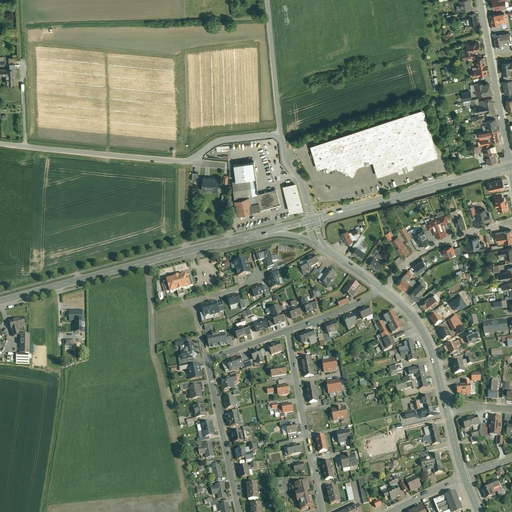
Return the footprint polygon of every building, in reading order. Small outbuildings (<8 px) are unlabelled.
[(469,0),(461,0),(459,0),(461,11),(471,9),(469,0)] [(491,0),(493,8),(505,6),(504,0),(491,0)] [(476,13),(461,16),(462,21),(466,20),(466,19),(469,19),(470,25),(478,23),(476,13)] [(504,13),(490,15),(492,29),(503,27),(502,22),(500,22),(500,20),(502,20),(503,22),(507,21),(506,15),(504,16),(504,13)] [(501,34),(493,36),(495,45),(503,44),(502,38),(510,37),(509,33),(502,35),(501,34)] [(475,42),(471,43),(471,44),(466,45),(468,52),(471,52),(479,50),(478,42),(475,43),(475,42)] [(484,57),(481,57),(481,58),(475,59),(477,70),(472,71),(473,77),(487,74),(486,69),(487,69),(486,65),(485,62),(484,57)] [(509,62),(502,63),(503,73),(510,72),(510,68),(511,68),(511,62),(509,62)] [(14,68),(10,68),(9,68),(5,68),(5,69),(0,69),(0,74),(5,74),(5,78),(8,78),(8,84),(14,84),(13,78),(14,78),(14,69),(14,68)] [(504,81),(502,81),(505,94),(511,92),(511,79),(504,81)] [(489,83),(482,84),(481,82),(477,83),(474,84),(476,95),(478,95),(482,94),(483,94),(491,93),(489,83)] [(470,91),(462,93),(463,101),(470,99),(469,96),(471,96),(470,91)] [(483,99),(478,100),(479,105),(475,106),(476,113),(494,109),(492,97),(483,99)] [(423,110),(310,146),(317,168),(327,165),(328,169),(336,167),(353,175),(358,166),(362,165),(373,161),(377,176),(398,169),(399,172),(413,168),(412,165),(438,156),(423,110)] [(495,119),(485,121),(487,131),(497,129),(495,119)] [(487,131),(479,132),(480,137),(489,135),(490,140),(499,139),(497,129),(487,131)] [(489,144),(484,145),(485,151),(486,154),(486,155),(485,155),(487,163),(496,161),(493,151),(491,152),(489,144)] [(261,210),(281,204),(276,189),(258,194),(254,162),(233,164),(236,181),(232,181),(234,200),(228,202),(232,217),(256,209),(257,212),(259,211),(261,211),(261,210)] [(154,190),(170,188),(169,181),(171,181),(170,178),(171,178),(170,169),(155,170),(156,184),(153,184),(154,190)] [(218,179),(210,179),(211,178),(203,177),(202,189),(205,190),(205,192),(213,193),(213,190),(218,191),(218,179)] [(502,179),(493,181),(487,183),(488,188),(491,187),(492,190),(504,188),(502,179)] [(289,212),(303,208),(296,182),(289,184),(282,186),(289,212)] [(504,198),(494,200),(495,205),(497,205),(498,209),(503,208),(503,210),(508,209),(507,203),(505,203),(504,198)] [(485,209),(476,211),(478,221),(485,220),(485,219),(490,218),(489,213),(486,214),(485,209)] [(452,211),(445,213),(446,214),(448,219),(454,217),(454,216),(452,211)] [(444,222),(441,215),(438,217),(439,219),(434,221),(433,219),(430,220),(432,227),(436,236),(445,233),(443,227),(444,227),(442,223),(444,223),(444,222)] [(461,216),(454,218),(458,228),(465,226),(461,216)] [(404,226),(400,229),(406,240),(410,238),(407,232),(404,226)] [(413,234),(414,236),(419,245),(429,240),(424,230),(423,229),(413,234)] [(511,235),(511,230),(502,231),(504,242),(511,240),(511,235)] [(347,231),(341,235),(346,244),(352,241),(347,231)] [(390,231),(385,234),(390,240),(394,237),(390,231)] [(502,231),(495,233),(496,237),(495,237),(495,238),(496,238),(497,244),(497,245),(503,244),(502,241),(503,241),(503,242),(504,242),(502,231)] [(409,252),(398,236),(392,240),(397,247),(403,256),(409,252)] [(471,240),(465,241),(466,247),(474,246),(474,248),(477,247),(479,247),(479,243),(478,237),(474,238),(474,239),(472,239),(471,240)] [(452,246),(442,250),(444,256),(454,252),(453,248),(452,246)] [(459,246),(453,248),(454,252),(455,255),(461,252),(459,246)] [(365,253),(356,247),(352,253),(361,259),(365,253)] [(511,247),(500,249),(501,254),(505,254),(506,258),(511,256),(511,247)] [(375,248),(372,252),(375,254),(375,255),(380,258),(382,255),(377,252),(378,250),(375,248)] [(269,252),(256,255),(258,261),(265,259),(268,268),(273,266),(272,262),(276,261),(275,257),(275,256),(275,257),(274,256),(271,257),(269,252)] [(314,256),(305,261),(307,263),(309,267),(310,269),(319,264),(314,256)] [(246,258),(234,262),(236,268),(248,265),(246,258)] [(381,265),(372,259),(368,264),(377,271),(381,265)] [(423,259),(414,266),(416,269),(418,272),(427,266),(423,259)] [(248,265),(236,268),(238,277),(249,274),(250,272),(248,265)] [(511,267),(507,268),(508,272),(499,273),(500,279),(511,276),(511,267)] [(336,274),(332,271),(331,272),(328,269),(320,281),(323,283),(322,285),(327,288),(330,283),(330,284),(331,283),(333,280),(332,279),(336,274)] [(407,271),(401,278),(406,281),(411,274),(407,271)] [(277,275),(270,277),(268,278),(269,281),(268,281),(270,285),(271,289),(280,286),(277,275)] [(186,276),(167,281),(167,282),(164,283),(167,294),(170,293),(170,294),(177,292),(178,297),(184,296),(183,290),(190,289),(189,288),(193,287),(190,276),(186,277),(186,276)] [(406,281),(401,278),(397,284),(404,290),(409,283),(406,281)] [(420,278),(415,282),(414,284),(416,286),(421,282),(422,280),(420,278)] [(354,285),(351,282),(344,291),(349,294),(348,295),(352,298),(360,287),(355,283),(354,285)] [(416,286),(415,288),(409,294),(416,301),(421,294),(418,292),(424,285),(421,282),(416,286)] [(261,285),(251,289),(254,297),(264,293),(262,288),(261,285)] [(267,286),(262,288),(264,293),(265,296),(270,294),(267,286)] [(238,295),(228,298),(230,306),(240,303),(239,301),(238,295)] [(429,296),(425,300),(426,301),(420,305),(425,313),(432,308),(431,307),(435,304),(434,302),(437,299),(433,295),(430,297),(429,296)] [(467,304),(461,295),(449,303),(455,312),(467,304)] [(345,298),(337,302),(339,307),(347,303),(345,298)] [(314,302),(308,304),(306,299),(302,301),(306,313),(311,312),(317,310),(314,302)] [(501,300),(493,301),(494,308),(502,306),(501,300)] [(216,302),(209,304),(212,315),(219,313),(217,307),(216,302)] [(209,304),(202,306),(202,307),(203,314),(204,317),(212,315),(209,304)] [(281,314),(279,307),(273,309),(274,311),(271,312),(272,317),(273,320),(275,326),(285,322),(282,314),(281,314)] [(367,308),(359,312),(359,311),(358,311),(362,318),(363,321),(363,320),(371,316),(372,316),(367,307),(367,308)] [(298,308),(289,311),(292,319),(301,316),(298,308)] [(393,313),(386,316),(387,319),(386,320),(387,322),(388,322),(390,324),(397,321),(393,313)] [(352,315),(343,319),(347,328),(356,324),(355,322),(352,315)] [(436,315),(430,319),(435,327),(441,322),(436,315)] [(456,315),(447,321),(453,332),(462,327),(456,315)] [(476,315),(469,317),(472,326),(479,324),(476,315)] [(378,317),(372,320),(375,326),(377,325),(376,325),(381,323),(378,317)] [(22,318),(9,321),(13,337),(19,335),(17,328),(24,326),(22,318)] [(78,318),(67,318),(68,327),(68,335),(75,335),(74,327),(78,326),(78,318)] [(266,320),(254,325),(256,332),(268,328),(266,320)] [(390,324),(390,325),(391,326),(389,327),(392,334),(402,329),(398,321),(390,324)] [(497,327),(495,328),(496,333),(507,331),(506,321),(498,322),(497,323),(498,327),(497,327)] [(335,323),(329,325),(325,326),(329,334),(338,331),(335,323)] [(495,328),(493,328),(492,327),(491,324),(490,323),(483,324),(484,334),(496,333),(495,328)] [(247,327),(234,331),(237,339),(250,335),(248,328),(247,326),(247,327)] [(390,338),(384,327),(379,330),(382,335),(381,336),(383,341),(390,338)] [(450,337),(446,329),(439,333),(443,341),(450,337)] [(313,331),(306,333),(309,341),(316,339),(313,331)] [(464,336),(468,345),(479,340),(475,331),(464,336)] [(225,333),(207,337),(209,348),(227,344),(226,338),(225,333)] [(306,333),(299,336),(302,344),(309,341),(306,333)] [(29,335),(20,335),(20,353),(29,353),(29,335)] [(390,338),(383,341),(388,350),(392,348),(392,347),(393,346),(394,345),(394,344),(392,341),(391,341),(390,338)] [(459,341),(444,348),(446,353),(448,352),(450,355),(452,355),(453,357),(458,355),(457,352),(456,349),(461,346),(459,341)] [(412,342),(404,344),(405,349),(403,350),(399,351),(400,355),(407,353),(414,351),(415,351),(412,342)] [(282,352),(279,343),(269,347),(272,355),(282,352)] [(192,344),(185,345),(186,352),(181,353),(182,359),(183,360),(188,359),(192,358),(194,360),(196,356),(195,355),(192,344)] [(262,358),(259,350),(250,354),(253,361),(255,360),(256,362),(258,361),(259,364),(264,362),(262,358)] [(414,351),(407,353),(409,362),(416,360),(414,351)] [(310,356),(301,358),(305,377),(304,377),(304,378),(314,376),(313,376),(310,357),(310,356)] [(240,358),(227,363),(222,365),(224,369),(229,368),(230,372),(244,367),(240,358)] [(335,359),(329,360),(331,372),(337,370),(335,359)] [(329,360),(322,361),(324,373),(331,372),(329,360)] [(461,361),(452,363),(455,374),(464,372),(461,361)] [(199,365),(189,367),(191,374),(189,375),(190,380),(202,378),(199,365)] [(285,367),(270,370),(272,377),(286,375),(285,367)] [(425,375),(423,367),(414,369),(414,370),(404,372),(405,377),(416,375),(417,381),(425,379),(424,375),(425,375)] [(480,372),(471,374),(472,382),(480,381),(480,372)] [(231,378),(221,381),(223,386),(222,387),(222,391),(232,389),(231,383),(237,381),(236,377),(235,376),(231,378)] [(427,388),(425,379),(417,381),(412,382),(413,387),(413,389),(419,388),(419,390),(427,388)] [(340,381),(333,382),(335,393),(342,392),(340,381)] [(464,385),(463,385),(457,386),(457,395),(470,395),(470,385),(469,381),(464,382),(464,385)] [(333,382),(326,383),(328,394),(335,393),(333,382)] [(403,384),(396,386),(398,392),(407,389),(413,387),(412,382),(403,384)] [(498,383),(492,382),(491,390),(488,390),(488,398),(496,399),(497,388),(498,383)] [(510,383),(503,383),(501,399),(507,399),(507,391),(509,391),(510,383)] [(314,384),(306,386),(309,403),(317,402),(314,384)] [(189,388),(190,390),(191,396),(192,395),(193,400),(202,398),(201,398),(200,391),(199,386),(189,388)] [(288,386),(277,387),(278,396),(289,395),(288,386)] [(429,396),(421,398),(421,400),(422,400),(424,409),(432,407),(429,396)] [(233,397),(224,398),(226,409),(235,408),(233,397)] [(282,409),(279,410),(280,418),(285,417),(284,414),(292,412),(291,404),(282,406),(282,409)] [(203,405),(193,407),(196,419),(206,417),(205,416),(205,417),(204,411),(203,405)] [(341,408),(335,409),(331,410),(333,418),(334,421),(347,418),(347,415),(345,407),(341,408)] [(420,410),(415,411),(416,414),(420,413),(421,419),(426,418),(434,416),(432,407),(424,409),(420,410)] [(319,411),(311,413),(314,428),(322,427),(319,411)] [(413,411),(404,413),(406,420),(415,417),(413,411)] [(233,415),(228,416),(230,427),(241,425),(239,414),(238,414),(233,415)] [(477,417),(470,419),(472,428),(480,426),(477,417)] [(500,418),(491,417),(491,426),(490,426),(489,430),(490,430),(490,436),(498,437),(499,431),(500,431),(501,425),(499,424),(500,418)] [(470,419),(463,421),(466,430),(472,428),(470,419)] [(206,424),(201,425),(202,432),(213,429),(212,423),(206,424)] [(295,424),(286,426),(288,435),(293,434),(293,436),(296,435),(296,433),(297,433),(295,424)] [(436,426),(428,428),(429,432),(425,433),(426,437),(430,437),(438,435),(436,426)] [(213,429),(202,432),(204,438),(209,437),(215,436),(213,429)] [(241,431),(231,433),(233,443),(243,442),(241,431)] [(349,431),(343,432),(345,443),(351,441),(349,431)] [(343,432),(337,433),(339,444),(345,443),(343,432)] [(438,435),(430,437),(432,445),(440,443),(438,435)] [(324,436),(316,437),(319,453),(327,451),(324,436)] [(203,445),(198,446),(199,448),(200,454),(205,453),(206,459),(210,458),(211,458),(214,457),(211,443),(203,445)] [(296,444),(290,445),(291,455),(301,453),(299,446),(296,446),(296,444)] [(250,454),(246,455),(245,449),(235,451),(237,460),(246,459),(246,461),(252,459),(250,454)] [(438,454),(430,456),(431,459),(429,460),(429,459),(428,459),(427,459),(426,460),(421,462),(422,468),(426,467),(441,463),(438,454)] [(350,455),(344,456),(344,457),(341,457),(342,463),(342,467),(343,468),(356,466),(356,464),(355,460),(354,455),(350,455)] [(329,461),(321,463),(325,480),(333,479),(329,461)] [(303,463),(297,465),(296,464),(293,465),(295,474),(292,474),(293,477),(300,475),(299,473),(305,472),(303,463)] [(441,463),(426,467),(427,471),(430,470),(433,469),(434,474),(443,472),(441,463)] [(216,464),(215,465),(216,465),(211,466),(214,480),(222,478),(220,464),(216,465),(216,464)] [(247,466),(238,468),(238,469),(240,469),(241,474),(240,474),(241,479),(249,477),(247,466)] [(396,476),(387,480),(390,486),(398,482),(396,476)] [(364,477),(358,478),(362,499),(367,497),(368,497),(364,477)] [(416,477),(406,482),(411,491),(420,486),(416,477)] [(307,480),(302,481),(302,483),(295,485),(296,489),(299,489),(300,493),(295,494),(296,498),(299,498),(299,501),(297,502),(302,501),(303,505),(300,506),(301,510),(310,508),(310,510),(314,509),(313,505),(313,506),(312,502),(311,502),(311,500),(309,490),(308,490),(308,488),(307,484),(308,484),(307,480)] [(488,487),(481,490),(485,499),(493,496),(490,491),(499,487),(496,480),(487,484),(488,487)] [(257,483),(247,484),(248,491),(247,491),(248,491),(248,493),(248,500),(258,499),(257,483)] [(350,483),(345,484),(349,500),(354,499),(350,483)] [(224,484),(220,484),(220,485),(216,485),(216,488),(211,488),(212,495),(217,494),(218,499),(226,497),(224,484)] [(337,487),(328,489),(329,495),(329,496),(330,498),(329,498),(330,498),(331,504),(340,502),(337,487)] [(387,490),(382,492),(385,498),(389,496),(391,500),(397,497),(401,495),(397,487),(388,492),(387,490)] [(504,489),(497,492),(499,498),(507,495),(504,489)] [(445,495),(444,496),(433,501),(437,511),(459,511),(463,511),(460,502),(461,501),(461,500),(460,499),(458,499),(455,491),(445,495)] [(229,511),(228,503),(224,504),(220,505),(221,511),(229,511)]
